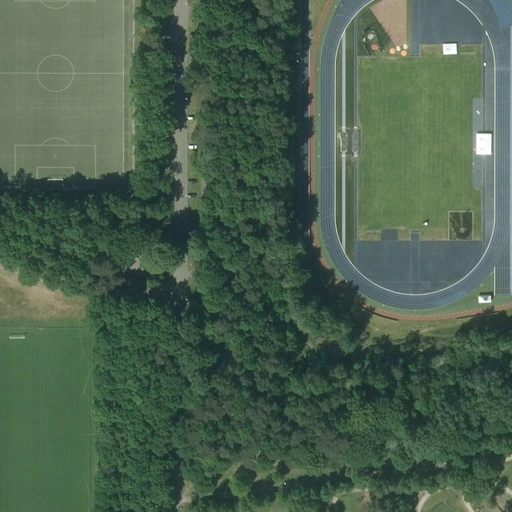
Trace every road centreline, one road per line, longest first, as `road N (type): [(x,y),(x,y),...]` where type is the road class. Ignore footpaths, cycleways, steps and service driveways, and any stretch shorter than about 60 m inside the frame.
road 1 (unclassified): [(172,500),(452,464),(511,442)]
road 2 (unclassified): [(181,295),(181,0)]
road 3 (unclassified): [(172,500),(181,295)]
road 4 (unclassified): [(181,295),(95,291),(0,264)]
